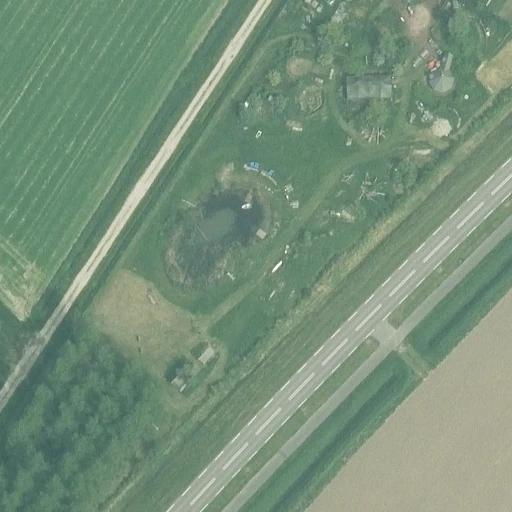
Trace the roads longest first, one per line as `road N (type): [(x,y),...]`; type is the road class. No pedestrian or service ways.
road 1 (track): [(0,403),(264,0)]
road 2 (secondary): [(185,511),(511,176)]
